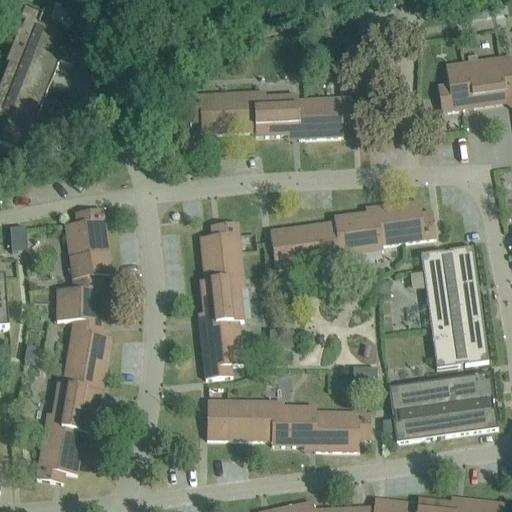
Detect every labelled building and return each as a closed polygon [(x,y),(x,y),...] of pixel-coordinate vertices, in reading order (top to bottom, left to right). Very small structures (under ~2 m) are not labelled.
[(505,0),(478,0),(455,3),(458,23),(507,16),(505,0)] [(42,17),(25,10),(20,22),(25,24),(21,32),(19,31),(6,65),(9,66),(0,87),(0,118),(7,121),(0,138),(0,145),(23,155),(59,65),(72,70),(78,54),(65,48),(63,52),(55,49),(62,32),(49,27),(48,29),(39,26),(42,17)] [(396,13),(358,13),(358,23),(358,37),(368,37),(385,36),(397,36),(396,13)] [(448,88),(437,90),(438,96),(441,116),(464,113),(475,111),(474,107),(510,102),(511,103),(511,67),(511,60),(499,62),(464,67),(445,69),(448,88)] [(374,80),(357,81),(358,93),(374,93),(374,80)] [(343,141),(342,120),(353,120),(352,101),(297,104),(297,99),(253,101),(253,96),(188,99),(189,118),(200,118),(201,138),(255,135),(255,140),(298,138),(299,143),(343,141)] [(67,97),(63,107),(74,111),(78,101),(67,97)] [(172,143),(159,140),(151,172),(163,175),(172,143)] [(107,166),(104,156),(94,159),(97,169),(107,166)] [(282,233),(270,234),(272,253),(274,261),(275,273),(286,272),(339,265),(340,265),(340,260),(383,254),(382,249),(392,248),(416,245),(436,242),(435,241),(433,224),(422,225),(420,209),(420,205),(376,211),(376,215),(366,217),(334,221),(334,226),(282,233)] [(62,293),(57,293),(57,322),(57,325),(62,325),(74,324),(63,388),(58,387),(51,429),(46,428),(36,483),(55,486),(56,475),(77,479),(84,436),(89,437),(96,394),(101,395),(110,341),(102,339),(102,335),(93,334),(93,325),(102,325),(103,293),(97,293),(98,280),(111,278),(102,213),(84,215),(85,226),(65,229),(74,293),(62,293)] [(220,239),(211,240),(200,241),(204,284),(200,285),(204,328),(199,328),(205,383),(224,381),(223,370),(243,368),(238,324),(243,324),(239,281),(243,280),(238,226),(219,228),(220,239)] [(25,231),(10,232),(11,256),(27,254),(25,231)] [(444,254),(420,258),(425,287),(426,287),(430,319),(429,319),(437,372),(460,369),(460,367),(465,367),(465,369),(488,365),(481,311),(477,312),(473,280),(476,279),(472,250),(449,254),(449,255),(444,256),(444,254)] [(0,333),(9,333),(5,281),(0,281),(0,333)] [(388,285),(377,287),(379,303),(391,301),(388,285)] [(293,334),(269,334),(269,350),(293,350),(293,334)] [(38,351),(27,349),(24,365),(36,367),(38,351)] [(377,372),(353,371),(353,387),(377,387),(377,372)] [(494,404),(490,377),(415,387),(416,391),(389,395),(392,418),(394,418),(395,423),(393,423),(396,447),(498,432),(495,409),(493,409),(492,404),(494,404)] [(370,435),(370,416),(316,416),(316,411),(273,411),(273,406),(227,405),(207,405),(207,423),(218,423),(217,444),(271,445),(271,449),(314,450),(314,455),(359,456),(359,435),(370,435)] [(461,507),(418,503),(417,508),(374,503),(374,511),(369,511),(359,511),(360,511),(347,511),(505,511),(506,507),(462,503),(461,507)]
